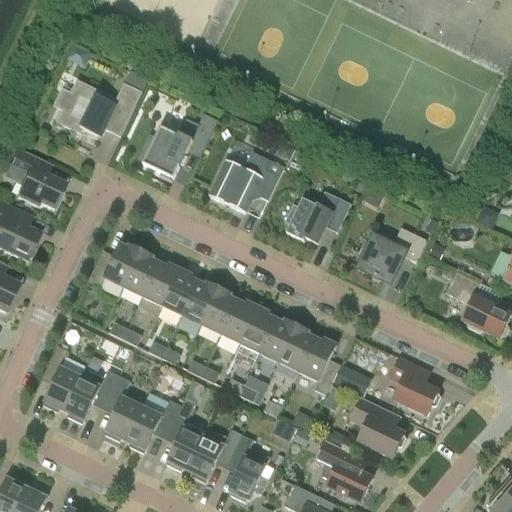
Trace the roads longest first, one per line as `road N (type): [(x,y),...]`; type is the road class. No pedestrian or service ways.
road 1 (residential): [(0,393),(102,198),(121,198),(471,360),(511,390)]
road 2 (residential): [(175,511),(0,429)]
road 3 (residential): [(424,511),(511,404)]
